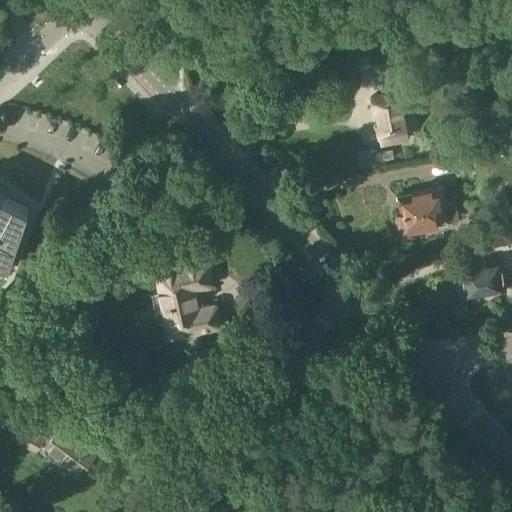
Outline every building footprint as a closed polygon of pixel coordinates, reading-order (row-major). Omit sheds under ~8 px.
[(399,90),(397,78),(407,76),(404,52),(371,57),(375,81),(382,80),(383,93),(372,95),(376,122),(374,123),(375,130),(378,132),(380,143),(394,141),(393,133),(406,131),(399,90)] [(511,126),(511,94),(485,98),(490,130),(511,126)] [(456,151),(455,139),(431,142),(433,154),(456,151)] [(420,235),(419,226),(445,221),(442,203),(445,203),(442,185),(397,193),(400,209),(396,210),(396,213),(394,217),(395,223),(399,226),(400,229),(403,228),(405,238),(420,235)] [(8,267),(28,208),(0,193),(0,279),(2,280),(7,267),(8,267)] [(58,304),(61,304),(72,295),(74,297),(78,297),(88,288),(91,290),(94,291),(104,281),(105,278),(86,257),(83,257),(64,274),(63,273),(47,289),(47,292),(58,304)] [(485,291),(504,288),(499,258),(480,261),(480,263),(464,265),(468,292),(485,290),(485,291)] [(198,307),(194,288),(210,285),(212,283),(208,264),(205,262),(156,272),(170,337),(219,327),(221,324),(216,305),(214,303),(198,307)] [(61,425),(50,419),(52,417),(25,401),(18,415),(22,417),(11,436),(36,451),(41,442),(46,445),(43,449),(78,476),(97,449),(62,423),(61,425)]
